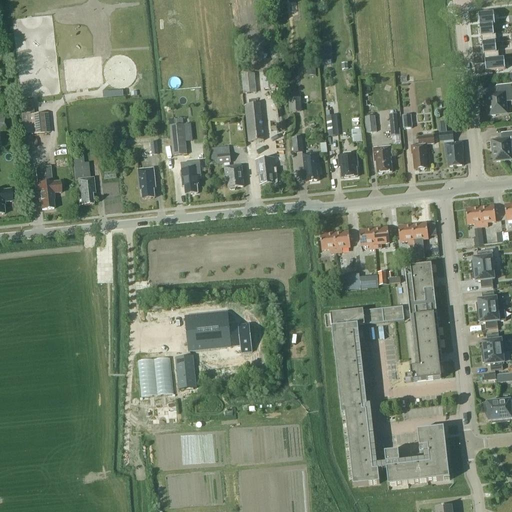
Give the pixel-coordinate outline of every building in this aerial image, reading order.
[(493,14),(478,15),(479,28),(493,26),(495,26),(493,14)] [(493,26),(479,28),(480,38),(481,38),(482,45),(495,43),(496,43),(495,35),(494,35),(493,26)] [(495,43),(482,45),(483,55),(484,55),(484,62),(499,60),(498,52),(496,52),(495,43)] [(499,60),(484,62),(485,72),(505,70),(504,60),(499,60)] [(316,68),(307,68),(308,77),(316,76),(316,68)] [(256,94),(255,75),(242,76),(243,95),(256,94)] [(511,101),(511,84),(496,87),(496,95),(487,96),(488,108),(487,109),(487,113),(489,114),(489,116),(491,115),(492,117),(495,116),(497,115),(506,114),(505,102),(511,101)] [(301,113),(301,100),(289,100),(289,114),(301,113)] [(264,141),(260,105),(245,106),(249,143),(264,141)] [(50,134),(48,114),(27,116),(29,136),(50,134)] [(285,114),(272,115),(272,126),(285,125),(285,114)] [(399,136),(397,115),(389,116),(391,137),(399,136)] [(412,129),(411,116),(402,117),(403,130),(412,129)] [(338,137),(336,117),(326,118),(328,138),(338,137)] [(376,133),(375,117),(365,118),(366,134),(376,133)] [(193,142),(191,125),(170,127),(173,157),(187,155),(186,143),(193,142)] [(353,128),(354,142),(364,141),(363,127),(353,128)] [(511,148),(511,132),(501,134),(501,141),(492,142),(493,154),(492,156),(492,159),(494,160),(494,162),(496,162),(497,163),(500,163),(502,161),(511,160),(510,149),(511,148)] [(453,144),(452,133),(439,135),(440,143),(444,142),(446,160),(447,160),(448,168),(463,167),(462,156),(463,156),(462,144),(453,144)] [(434,145),(433,136),(418,138),(419,146),(410,147),(411,154),(412,154),(414,172),(427,170),(426,155),(427,155),(426,146),(434,145)] [(303,153),(302,139),(292,140),(293,154),(303,153)] [(231,163),(229,148),(208,150),(210,166),(231,163)] [(392,160),(391,151),(376,152),(377,164),(378,164),(379,175),(392,174),(391,160),(392,160)] [(320,174),(318,155),(303,157),(306,184),(318,182),(317,174),(320,174)] [(358,168),(356,155),(338,157),(339,168),(341,168),(342,179),(357,177),(356,168),(358,168)] [(275,168),(274,159),(256,161),(257,173),(259,173),(260,187),(274,185),(273,168),(275,168)] [(91,179),(89,163),(74,165),(75,181),(78,181),(80,199),(78,199),(79,207),(84,207),(93,206),(92,195),(95,195),(94,179),(91,179)] [(244,188),(242,166),(224,168),(226,179),(227,179),(228,189),(229,189),(231,191),(235,190),(236,188),(244,188)] [(52,184),(50,167),(35,169),(37,186),(39,203),(41,203),(42,212),(54,210),(53,202),(54,202),(53,195),(61,194),(60,183),(52,184)] [(198,185),(196,170),(181,171),(183,187),(185,187),(186,195),(198,194),(197,186),(198,185)] [(156,190),(154,171),(139,172),(141,193),(142,192),(143,201),(155,200),(154,191),(156,190)] [(12,202),(11,190),(3,191),(3,190),(0,190),(0,214),(4,214),(3,206),(4,206),(4,203),(12,202)] [(479,208),(482,228),(487,227),(487,224),(495,223),(494,207),(479,208)] [(476,229),(482,228),(479,208),(465,210),(467,226),(475,225),(476,229)] [(426,224),(412,226),(414,245),(420,245),(419,241),(428,240),(426,224)] [(414,245),(412,226),(398,227),(399,243),(407,242),(408,246),(414,245)] [(373,230),(375,250),(381,249),(380,245),(389,245),(387,228),(373,230)] [(369,250),(375,250),(373,230),(359,231),(360,248),(369,247),(369,250)] [(349,232),(334,234),(336,254),(342,253),(341,250),(350,249),(349,232)] [(499,233),(499,242),(510,242),(509,232),(499,233)] [(329,254),(336,254),(334,234),(319,235),(321,252),(329,251),(329,254)] [(484,246),(483,238),(474,239),(475,248),(484,246)] [(471,263),(472,272),(493,269),(492,258),(493,258),(493,251),(477,253),(478,259),(473,260),(473,263),(471,263)] [(443,366),(431,265),(404,268),(416,369),(410,369),(411,376),(411,378),(405,379),(406,384),(411,383),(411,384),(441,380),(440,367),(443,366)] [(494,281),(493,269),(472,272),(473,280),(475,280),(475,283),(480,283),(481,289),(493,287),(492,281),(494,281)] [(379,287),(387,286),(386,272),(378,273),(379,287)] [(349,277),(339,278),(340,293),(350,292),(350,284),(349,277)] [(476,305),(477,313),(498,311),(504,310),(502,299),(496,299),(494,299),(494,293),(482,295),(482,301),(477,301),(478,304),(476,305)] [(353,481),(354,488),(380,485),(378,472),(387,471),(389,488),(450,480),(444,429),(417,432),(419,449),(423,449),(424,460),(400,463),(399,453),(385,455),(386,465),(377,466),(370,406),(367,407),(358,328),(365,327),(365,326),(404,321),(403,308),(363,312),(363,311),(330,315),(330,316),(324,317),(326,331),(332,330),(349,482),(353,481)] [(504,310),(498,311),(477,313),(478,322),(480,322),(480,325),(485,324),(486,330),(498,329),(497,323),(498,323),(499,323),(505,322),(504,310)] [(227,313),(184,318),(188,354),(240,348),(241,354),(252,353),(249,326),(237,327),(238,328),(229,329),(227,313)] [(481,346),(482,355),(502,352),(501,341),(499,341),(498,335),(486,336),(487,343),(482,343),(483,346),(481,346)] [(490,372),(502,370),(501,364),(503,364),(502,352),(482,355),(483,363),(484,363),(485,366),(490,365),(490,372)] [(192,357),(176,359),(180,393),(196,391),(192,357)] [(498,384),(505,383),(504,375),(497,376),(498,384)] [(510,402),(498,403),(501,423),(509,423),(509,421),(511,420),(511,419),(511,416),(511,415),(511,403),(510,404),(510,402)] [(492,424),(501,423),(498,403),(483,404),(484,414),(488,413),(489,423),(491,423),(492,424)]
